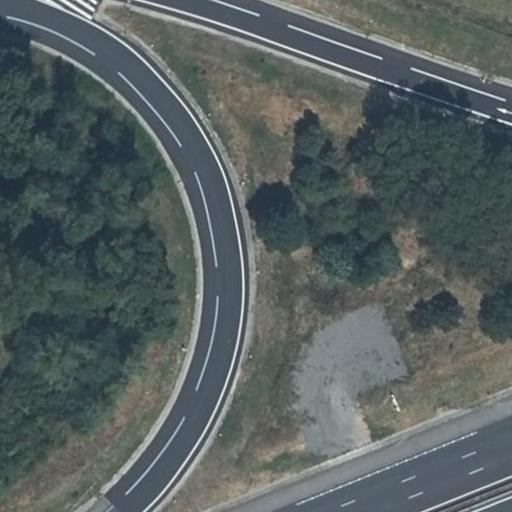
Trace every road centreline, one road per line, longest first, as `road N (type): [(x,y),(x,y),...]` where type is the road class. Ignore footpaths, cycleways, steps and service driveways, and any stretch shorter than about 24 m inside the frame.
road 1 (motorway): [(15,0),(106,42),(184,118),(219,209),(231,285),(222,350),(200,410),(120,511)]
road 2 (motorway): [(511,111),(181,0)]
road 3 (motorway): [(511,444),(345,511)]
